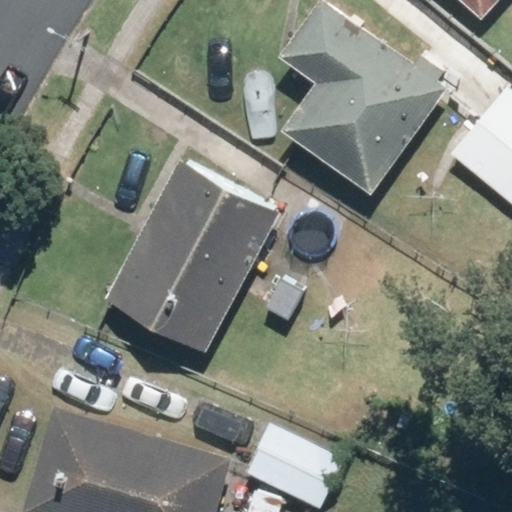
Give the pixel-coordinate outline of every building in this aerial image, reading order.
[(367,192),(442,86),(351,22),(319,0),(313,0),(274,57),(310,82),(276,129),(367,192)] [(455,0),(476,18),(492,0),(455,0)] [(101,299),(200,350),(274,210),(175,159),(101,299)] [(18,511),(212,511),(229,458),(50,405),(18,511)] [(267,420),(242,469),(317,507),(342,458),(267,420)]
